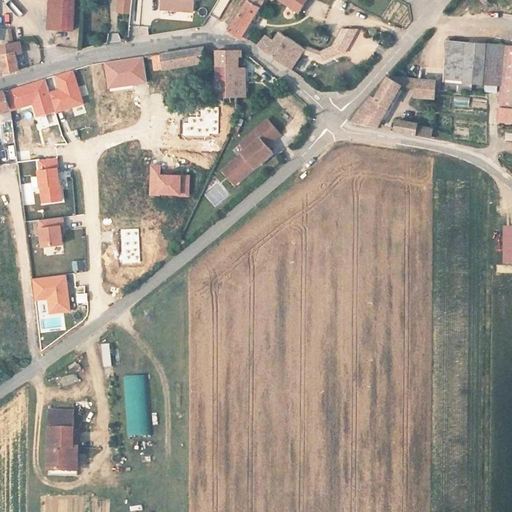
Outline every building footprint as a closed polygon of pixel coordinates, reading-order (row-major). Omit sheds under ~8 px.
[(74,0),(53,0),(51,28),(73,29),(74,0)] [(118,0),(119,13),(133,12),(133,0),(118,0)] [(190,10),(191,0),(158,0),(158,8),(190,10)] [(238,0),(220,32),(235,36),(255,0),(273,0),(288,9),(294,0),(238,0)] [(340,23),(329,53),(309,45),(306,53),(331,63),(336,50),(347,55),(357,29),(340,23)] [(269,36),(261,48),(292,70),(305,45),(283,34),(278,40),(269,36)] [(12,36),(0,36),(0,69),(12,67),(12,50),(12,36)] [(472,54),(444,52),(443,78),(470,80),(467,120),(511,122),(511,46),(473,44),(472,54)] [(156,53),(156,65),(202,61),(200,50),(172,52),(163,54),(156,53)] [(141,52),(121,55),(123,65),(146,61),(145,52),(141,52)] [(233,70),(231,90),(240,90),(241,52),(214,52),(212,67),(233,70)] [(121,55),(97,59),(99,71),(99,76),(124,72),(123,65),(121,55)] [(92,60),(83,63),(85,73),(99,71),(97,59),(92,60)] [(233,70),(212,67),(208,99),(230,101),(231,90),(233,70)] [(61,90),(50,93),(55,110),(56,111),(84,102),(74,70),(56,75),(61,90)] [(396,73),(390,72),(380,89),(362,105),(352,124),(380,129),(403,87),(440,93),(443,78),(396,73)] [(163,76),(164,85),(176,84),(175,75),(163,76)] [(46,78),(9,90),(11,109),(34,102),(38,116),(55,110),(50,93),(46,78)] [(100,80),(86,81),(89,104),(103,102),(100,80)] [(167,90),(135,96),(139,121),(171,115),(167,90)] [(104,112),(128,111),(127,101),(104,102),(104,112)] [(175,126),(191,130),(193,117),(184,115),(181,115),(178,114),(175,126)] [(275,133),(263,117),(234,139),(239,147),(220,161),(231,176),(261,153),(256,146),(261,144),(275,133)] [(408,119),(399,133),(430,139),(433,122),(408,119)] [(0,136),(8,135),(8,123),(0,124),(0,136)] [(168,125),(154,125),(156,183),(169,182),(168,125)] [(261,144),(256,146),(261,153),(265,150),(261,144)] [(59,174),(57,158),(39,160),(40,170),(39,170),(43,203),(62,200),(59,178),(57,178),(56,175),(59,174)] [(220,161),(214,165),(225,180),(231,176),(220,161)] [(208,191),(214,204),(226,198),(219,185),(208,191)] [(63,217),(39,220),(43,246),(63,244),(62,233),(61,226),(64,225),(63,217)] [(66,274),(32,278),(35,299),(48,298),(50,313),(70,310),(66,274)] [(105,367),(114,365),(110,342),(101,344),(105,367)] [(150,435),(147,375),(124,376),(127,436),(150,435)] [(51,412),(51,430),(75,431),(75,412),(51,412)] [(75,431),(51,430),(50,472),(70,472),(71,449),(75,449),(75,431)] [(79,431),(75,431),(75,449),(71,449),(70,472),(79,472),(79,431)]
